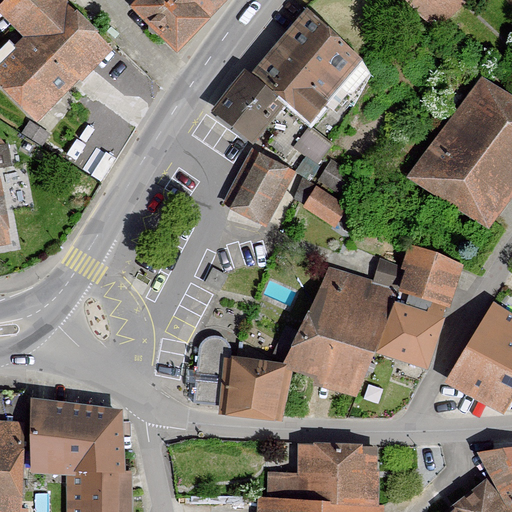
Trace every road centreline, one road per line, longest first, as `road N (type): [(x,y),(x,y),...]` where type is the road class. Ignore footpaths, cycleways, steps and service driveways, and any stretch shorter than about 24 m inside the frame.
road 1 (secondary): [(45,306),(256,0)]
road 2 (residential): [(148,407),(222,425),(399,431)]
road 3 (residential): [(399,431),(511,253)]
road 4 (residential): [(45,306),(148,407)]
